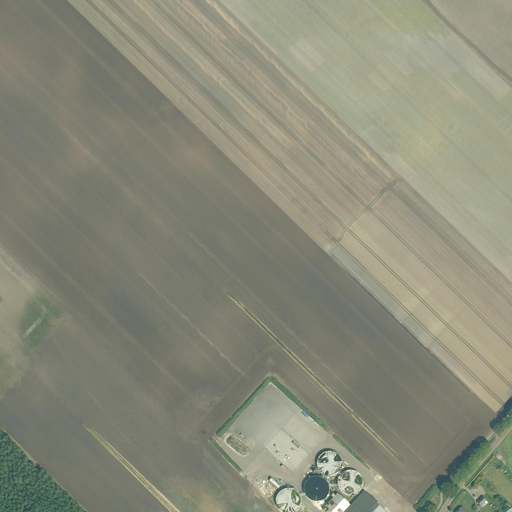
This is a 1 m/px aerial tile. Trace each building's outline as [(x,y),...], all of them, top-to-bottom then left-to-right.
[(318,471),(319,472),(319,473),(320,474),(321,474),(322,475),(323,476),(324,476),(325,477),(326,477),(327,477),(328,477),(329,477),(330,477),(332,477),(333,477),(334,476),(335,476),(336,475),(337,475),(338,474),(338,473),(339,473),(340,472),(340,471),(341,470),(341,469),(342,468),(342,467),(342,465),(342,464),(342,463),(342,462),(342,461),(341,460),(341,459),(340,458),(340,457),(339,456),(338,455),(337,455),(336,454),(336,453),(335,453),(333,452),(332,452),(331,452),(330,452),(329,452),(328,452),(327,452),(326,452),(325,452),(324,453),(323,453),(322,454),(321,455),(320,455),(319,456),(319,457),(318,458),(318,459),(317,460),(317,461),(317,462),(316,463),(316,465),(316,466),(317,467),(317,468),(317,469),(318,470),(318,471)] [(341,493),(342,493),(343,494),(344,495),(345,495),(346,496),(347,496),(348,496),(349,496),(350,496),(351,496),(352,496),(353,496),(354,495),(355,495),(356,494),(357,494),(358,493),(359,492),(360,492),(360,491),(361,490),(362,489),(362,488),(362,487),(363,486),(363,484),(363,483),(363,482),(363,481),(362,480),(362,479),(361,478),(361,477),(360,476),(360,475),(359,474),(358,474),(357,473),(356,472),(355,472),(354,471),(353,471),(352,471),(351,471),(350,471),(349,471),(347,471),(346,471),(345,471),(344,472),(343,472),(342,473),(341,474),(340,475),(339,476),(339,477),(338,478),(338,479),(337,480),(337,481),(337,483),(337,484),(337,485),(337,486),(338,487),(338,488),(338,489),(339,490),(340,491),(340,492),(341,493)] [(317,477),(316,477),(315,477),(314,477),(313,477),(312,477),(311,478),(310,478),(309,479),(308,480),(307,480),(307,481),(306,482),(305,483),(305,484),(304,485),(304,486),(304,487),(303,488),(303,489),(303,490),(303,491),(304,492),(304,493),(304,494),(305,495),(305,496),(306,497),(306,498),(307,498),(308,499),(309,500),(310,501),(311,501),(312,502),(314,502),(315,502),(316,502),(317,502),(318,502),(319,502),(320,502),(321,501),(322,501),(323,500),(324,499),(325,499),(326,498),(326,497),(327,497),(327,496),(328,495),(328,494),(328,493),(329,492),(329,491),(329,490),(329,489),(329,488),(329,487),(328,486),(328,485),(328,484),(327,483),(326,482),(326,481),(325,480),(324,480),(324,479),(323,478),(322,478),(321,478),(320,477),(319,477),(318,477),(317,477)] [(272,478),(270,481),(278,489),(280,486),(272,478)] [(279,511),(280,511),(295,511),(296,511),(297,510),(298,510),(299,509),(299,508),(300,507),(300,506),(300,505),(301,504),(301,503),(301,501),(301,500),(301,499),(300,498),(300,497),(300,496),(299,495),(299,494),(298,493),(297,492),(296,492),(295,491),(294,490),(293,490),(292,489),(291,489),(290,489),(289,489),(288,489),(287,489),(286,489),(285,489),(284,490),(282,490),(281,491),(280,492),(279,493),(278,493),(277,494),(277,495),(276,496),(276,497),(276,499),(275,500),(275,501),(275,502),(275,503),(276,504),(276,505),(276,506),(277,507),(277,508),(278,509),(279,510),(279,511)] [(322,510),(324,511),(343,511),(350,505),(337,493),(322,510)] [(386,511),(367,494),(350,511),(386,511)] [(487,501),(483,497),(477,502),(481,507),(487,501)]
